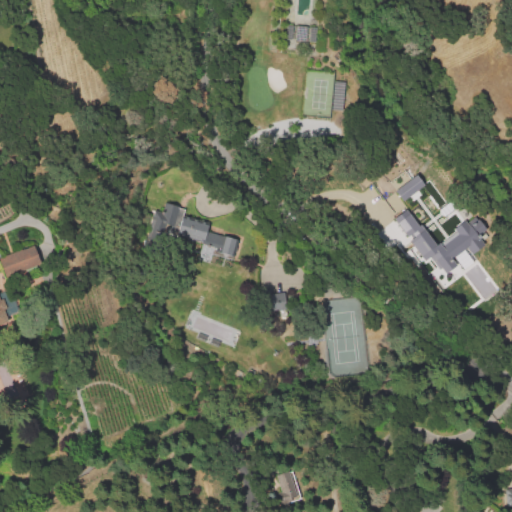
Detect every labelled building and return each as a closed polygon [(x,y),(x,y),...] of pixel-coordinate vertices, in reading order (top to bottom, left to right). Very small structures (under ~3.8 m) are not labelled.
[(315,29),(314,44),(293,42),(293,49),(284,48),(285,27),(315,29)] [(344,83),(342,111),(331,110),(333,82),(344,83)] [(393,190),(401,201),(423,185),(414,175),(393,190)] [(400,210),(411,227),(401,234),(389,217),(400,210)] [(424,260),(408,240),(423,229),(435,245),(454,231),(453,228),(472,216),(485,233),(480,237),(484,243),(470,254),(465,248),(450,259),(456,265),(445,274),(429,256),(424,260)] [(237,239),(232,258),(216,253),(217,248),(191,241),(197,221),(209,224),(207,232),(237,239)] [(0,257),(34,245),(41,262),(6,275),(0,257)] [(285,294),(285,313),(269,312),(270,293),(285,294)] [(0,296),(1,299),(4,298),(8,308),(5,309),(8,318),(0,321),(0,296)] [(118,366),(133,369),(132,376),(117,374),(118,366)] [(138,387),(124,385),(126,377),(140,379),(138,387)] [(281,501),(297,497),(291,470),(274,474),(281,501)] [(511,487),(503,488),(505,506),(511,504),(511,487)]
